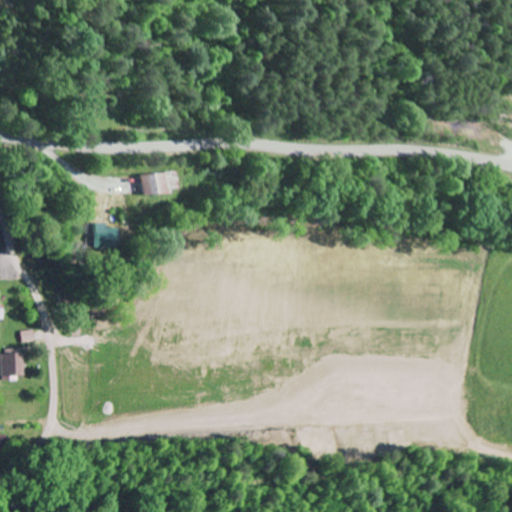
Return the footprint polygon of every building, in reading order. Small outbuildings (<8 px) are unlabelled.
[(169,173),(135,175),(136,194),(170,192),(169,173)] [(110,248),(111,229),(100,229),(100,224),(89,224),(88,247),(110,248)] [(22,342),(34,342),(34,332),(21,333),(22,342)] [(0,350),(0,374),(0,379),(23,378),(22,350),(0,350)] [(344,421),(369,421),(370,408),(376,408),(376,392),(349,391),(349,407),(344,407),(344,421)]
